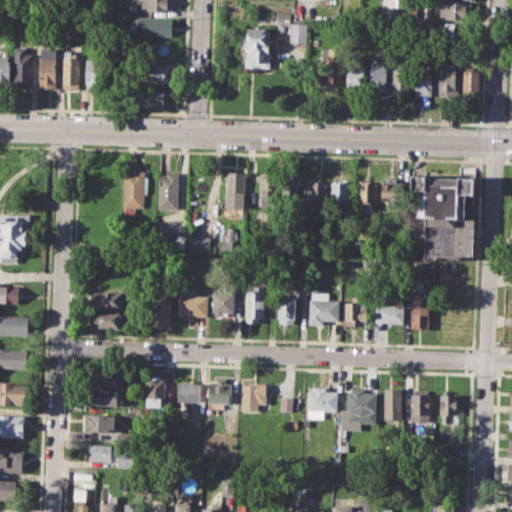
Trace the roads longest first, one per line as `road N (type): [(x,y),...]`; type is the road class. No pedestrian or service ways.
road 1 (residential): [(499,0),(479,511)]
road 2 (secondary): [(0,129),(511,144)]
road 3 (residential): [(60,352),(511,360)]
road 4 (residential): [(66,131),(51,511)]
road 5 (residential): [(196,135),(200,0)]
